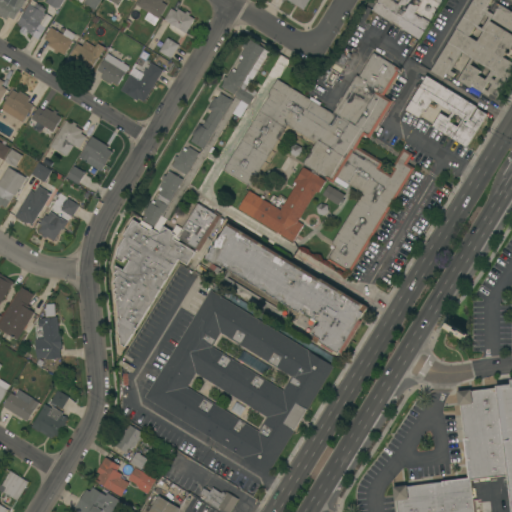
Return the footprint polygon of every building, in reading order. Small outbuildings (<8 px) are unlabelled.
[(0,0),(25,0),(14,19),(8,16),(6,19),(0,15),(0,0)] [(38,39),(27,32),(25,34),(19,30),(22,27),(17,24),(32,0),(37,3),(38,4),(39,3),(43,6),(43,7),(46,9),(44,13),(46,14),(40,23),(46,27),(38,39)] [(47,0),(63,0),(58,10),(46,2),(47,0)] [(101,0),(95,10),(84,3),(85,0),(101,0)] [(162,0),(162,2),(167,5),(159,18),(154,25),(144,19),(148,12),(137,5),(139,0),(162,0)] [(287,0),(309,0),(303,10),(287,0)] [(401,29),(402,27),(391,21),(391,22),(372,10),(378,0),(391,0),(398,4),(400,0),(443,0),(441,5),(433,0),(422,0),(414,14),(421,18),(422,17),(430,22),(419,39),(401,29)] [(473,0),(491,0),(487,7),(489,8),(488,11),(490,12),(496,2),(511,11),(511,47),(511,49),(508,48),(503,57),(511,62),(511,71),(497,97),(490,93),(488,97),(471,86),(470,88),(458,81),(471,59),(462,53),(451,71),(455,73),(452,77),(446,73),(443,78),(431,71),(473,0)] [(176,11),(178,9),(185,13),(186,11),(190,13),(189,15),(194,19),(186,33),(185,33),(182,38),(167,28),(168,27),(161,23),(171,8),(176,11)] [(63,34),(66,29),(76,35),(72,40),(73,40),(64,55),(59,51),(57,54),(54,52),(55,49),(48,45),(50,42),(44,39),(51,27),(63,34)] [(179,44),(170,58),(159,51),(167,38),(179,44)] [(168,276),(169,276),(166,281),(166,280),(154,299),(155,299),(150,307),(149,306),(136,328),(137,328),(133,334),(125,347),(121,344),(120,338),(119,338),(118,322),(118,321),(116,300),(117,299),(116,298),(116,293),(113,292),(116,288),(115,287),(115,284),(113,283),(117,277),(114,275),(117,270),(115,269),(115,265),(123,270),(129,260),(125,257),(122,262),(116,258),(118,248),(124,237),(123,236),(133,219),(140,223),(142,220),(153,227),(152,229),(153,229),(154,227),(142,219),(146,214),(143,212),(150,202),(151,203),(153,200),(155,202),(157,200),(156,199),(160,191),(158,190),(160,187),(159,187),(163,180),(161,178),(164,175),(166,176),(169,171),(183,179),(185,175),(172,166),(175,160),(173,159),(175,156),(177,157),(182,149),(183,150),(184,148),(186,149),(188,146),(199,152),(203,149),(190,141),(193,135),(191,134),(198,124),(199,125),(201,122),(203,124),(210,113),(207,111),(208,109),(207,109),(214,97),(217,98),(220,93),(233,101),(235,97),(232,95),(233,95),(220,87),(224,81),(222,80),(224,77),(226,78),(231,70),(232,71),(233,69),(235,70),(241,60),(239,58),(241,56),(240,55),(244,48),(242,47),(244,43),(247,45),(250,40),(269,51),(248,87),(256,92),(254,96),(249,105),(248,104),(240,118),(232,113),(212,147),(214,148),(211,154),(208,152),(167,220),(166,220),(163,225),(172,231),(176,225),(183,229),(198,204),(214,213),(215,211),(221,215),(200,251),(180,239),(179,242),(195,252),(188,265),(178,259),(168,276)] [(95,47),(98,43),(105,47),(91,71),(74,61),(76,58),(71,55),(78,44),(82,46),(85,41),(95,47)] [(349,274),(327,260),(336,246),(332,243),(363,193),(348,185),(346,189),(334,181),(333,183),(320,174),(319,177),(326,181),(318,193),(316,192),(298,221),(303,225),(293,242),(238,209),(249,191),(260,197),(261,195),(264,197),(263,199),(280,210),(282,207),(281,206),(282,205),(283,206),(295,186),(293,185),(294,182),(293,182),(295,178),(296,179),(303,167),(310,171),(312,169),(303,164),(316,143),(287,125),(250,186),(223,170),(270,95),(268,94),(277,79),(309,99),(311,97),(321,103),(319,105),(333,114),(357,75),(359,76),(373,52),(400,69),(384,96),(392,101),(370,138),(364,135),(357,146),(383,162),(380,168),(390,175),(393,170),(391,168),(403,148),(413,154),(407,164),(414,168),(349,274)] [(340,73),(330,66),(338,52),(349,58),(340,73)] [(118,85),(112,82),(111,84),(101,78),(103,74),(98,70),(107,53),(129,66),(118,85)] [(144,102),(139,99),(138,101),(120,90),(130,74),(140,81),(144,74),(142,73),(145,69),(147,70),(151,63),(163,70),(144,102)] [(477,107),(469,119),(471,120),(478,109),(487,115),(467,147),(433,126),(441,113),(449,118),(453,112),(433,100),(426,110),(424,109),(419,117),(406,110),(427,76),(477,107)] [(1,109),(13,90),(18,93),(19,91),(30,98),(28,102),(33,105),(22,122),(1,109)] [(430,125),(440,110),(429,102),(419,118),(430,125)] [(37,106),(44,111),(46,107),(53,112),(54,110),(57,112),(56,114),(62,118),(53,132),(30,118),(37,106)] [(67,156),(50,146),(66,120),(72,124),(73,122),(77,124),(75,126),(83,130),(81,133),(86,137),(79,148),(73,145),(67,156)] [(91,136),(108,146),(107,149),(113,152),(101,171),(86,162),(86,161),(79,157),(91,136)] [(0,158),(0,142),(10,148),(3,160),(0,158)] [(23,156),(15,168),(4,161),(12,149),(23,156)] [(39,163),(52,171),(45,182),(32,174),(39,163)] [(14,197),(13,197),(6,208),(1,205),(0,207),(0,179),(8,166),(26,178),(14,197)] [(85,173),(78,185),(67,178),(74,166),(85,173)] [(31,190),(34,192),(38,185),(52,194),(32,225),(27,221),(26,223),(14,216),(31,190)] [(344,195),(342,198),(344,199),(342,203),(340,202),(338,205),(327,198),(322,195),(328,185),(344,195)] [(45,215),(47,216),(54,204),(62,208),(68,198),(79,205),(72,217),(64,212),(60,218),(67,222),(63,229),(61,228),(54,241),(47,236),(45,238),(41,236),(43,234),(38,231),(41,225),(39,224),(45,215)] [(365,313),(367,314),(342,355),(339,354),(338,355),(313,340),(316,335),(314,334),(313,332),(317,326),(319,325),(321,322),(317,320),(316,322),(312,320),(313,318),(302,311),(298,317),(295,316),(296,314),(224,268),(221,273),(212,267),(214,264),(207,259),(208,254),(211,252),(212,248),(216,245),(216,240),(220,238),(229,223),(368,307),(365,313)] [(0,273),(13,281),(0,304),(0,273)] [(0,321),(10,305),(9,305),(13,299),(14,300),(22,287),(35,295),(28,305),(29,306),(28,308),(35,312),(18,340),(0,328),(0,321)] [(268,473),(145,397),(210,291),(334,366),(268,473)] [(59,334),(60,334),(62,349),(59,349),(60,358),(46,359),(46,358),(37,359),(35,339),(44,338),(42,326),(38,327),(38,319),(42,319),(42,318),(57,317),(59,334)] [(447,327),(450,322),(469,335),(466,340),(447,327)] [(0,379),(10,385),(7,390),(0,402),(0,379)] [(511,511),(507,475),(471,480),(474,511),(398,511),(397,501),(396,501),(394,487),(408,485),(408,486),(442,482),(442,481),(468,478),(464,439),(465,439),(461,405),(460,405),(458,391),(472,390),(472,391),(497,388),(497,386),(511,384),(511,380),(511,379),(511,511)] [(11,393),(12,394),(14,390),(17,392),(19,389),(33,398),(33,399),(39,403),(36,408),(35,408),(27,421),(3,406),(11,393)] [(69,397),(62,409),(50,402),(58,390),(69,397)] [(45,404),(51,408),(52,406),(63,413),(62,415),(68,419),(56,439),(55,438),(54,440),(31,427),(45,404)] [(130,425),(144,433),(141,438),(140,437),(134,448),(132,447),(130,449),(128,448),(126,452),(116,447),(130,425)] [(130,463),(137,452),(138,453),(138,452),(140,453),(140,454),(147,459),(141,469),(130,463)] [(96,481),(100,474),(96,471),(105,457),(120,466),(117,471),(122,474),(120,477),(129,483),(121,497),(96,481)] [(156,480),(148,494),(138,488),(139,487),(136,485),(136,484),(127,479),(134,467),(156,480)] [(29,482),(17,501),(0,490),(0,485),(1,484),(2,485),(11,471),(29,482)] [(86,489),(90,491),(92,487),(106,495),(107,493),(121,501),(114,511),(79,511),(74,509),(86,489)] [(238,499),(230,511),(226,511),(219,507),(218,509),(204,501),(207,497),(200,493),(203,488),(210,492),(212,488),(221,493),(222,491),(224,492),(225,491),(227,493),(227,492),(238,499)] [(178,511),(148,511),(159,495),(180,509),(178,511)]
